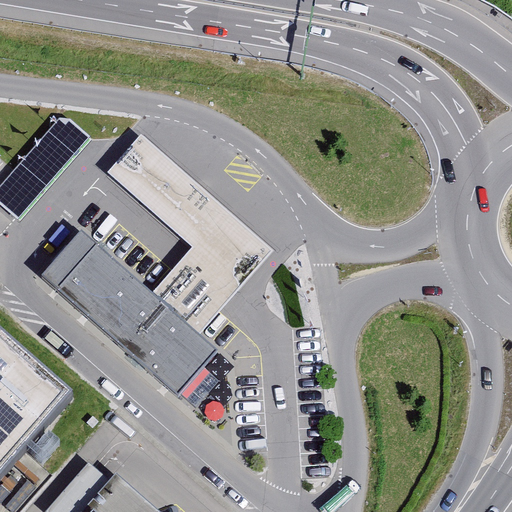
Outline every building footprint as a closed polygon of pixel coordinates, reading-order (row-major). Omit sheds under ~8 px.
[(67,111),(0,184),(0,196),(22,216),(95,136),(67,111)] [(181,258),(152,291),(199,333),(229,299),(274,249),(259,236),(141,132),(107,171),(192,245),(181,258)] [(218,349),(199,333),(152,291),(81,228),(41,273),(178,394),(218,349)] [(0,481),(74,397),(0,332),(0,481)] [(153,511),(114,478),(83,511),(153,511)]
